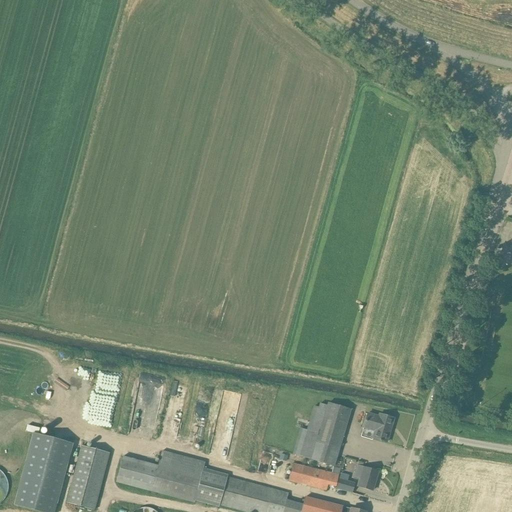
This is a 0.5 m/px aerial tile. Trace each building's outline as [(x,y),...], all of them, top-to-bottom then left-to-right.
[(13,506),(36,511),(54,511),(87,386),(47,375),(13,506)] [(300,429),(292,454),(334,467),(351,410),(327,403),(326,406),(319,404),(318,408),(313,406),(306,430),(300,429)] [(244,407),(244,421),(260,422),(261,407),(244,407)] [(389,427),(391,427),(393,419),(379,415),(378,416),(367,413),(363,427),(374,430),(372,438),(386,443),(390,431),(388,431),(389,427)] [(154,432),(154,422),(129,422),(129,432),(154,432)] [(110,453),(81,446),(66,503),(95,511),(110,453)] [(122,457),(115,483),(194,503),(195,502),(219,508),(219,507),(226,479),(226,477),(202,471),(204,462),(161,451),(158,466),(122,457)] [(338,475),(293,464),(288,482),(326,491),(327,485),(335,487),(338,475)] [(357,466),(354,476),(359,478),(357,487),(372,491),(378,472),(357,466)] [(287,494),(226,479),(219,507),(240,511),(300,511),(302,505),(286,501),(287,494)] [(355,484),(340,479),(338,489),(352,494),(355,484)] [(363,511),(304,498),(302,505),(300,511),(363,511)]
